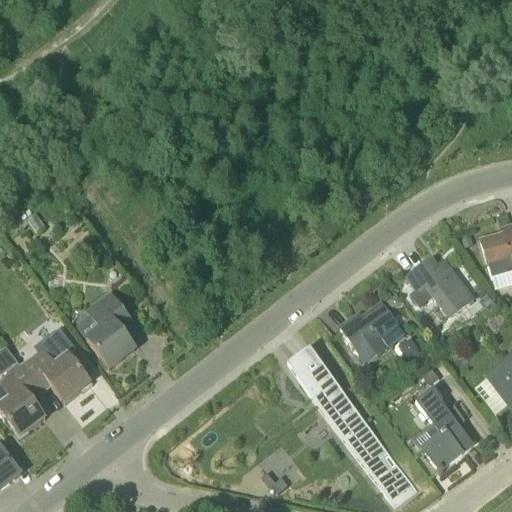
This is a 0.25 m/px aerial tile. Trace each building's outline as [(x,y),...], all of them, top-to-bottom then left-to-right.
[(37,238),(46,232),(36,218),(28,225),(37,238)] [(511,275),(511,230),(510,231),(511,235),(480,244),(487,269),(488,269),(491,281),(511,275)] [(470,239),(461,243),(464,252),(473,248),(470,239)] [(440,277),(431,264),(407,283),(416,294),(409,300),(419,312),(434,299),(455,324),(476,306),(448,271),(440,277)] [(396,310),(401,305),(393,297),(385,304),(389,310),(396,310)] [(493,304),(487,297),(480,302),(486,309),(493,304)] [(109,373),(134,353),(115,332),(127,323),(109,299),(86,317),(99,334),(86,343),(109,373)] [(404,338),(381,308),(355,328),(353,324),(340,334),(366,368),(404,338)] [(19,371),(36,391),(44,384),(65,408),(90,388),(66,359),(67,358),(56,345),(41,357),(40,355),(19,371)] [(308,358),(285,376),(310,407),(313,405),(318,411),(315,413),(323,422),(331,416),(337,424),(329,430),(381,496),(379,497),(390,511),(397,511),(415,498),(308,358)] [(511,415),(511,359),(485,380),(511,415)] [(19,371),(0,385),(0,390),(9,402),(0,409),(0,417),(20,442),(45,423),(26,400),(36,391),(19,371)] [(436,380),(431,374),(423,380),(427,387),(436,380)] [(439,475),(462,458),(459,454),(470,445),(439,405),(441,404),(433,392),(415,405),(439,437),(421,451),(439,475)] [(0,493),(19,479),(0,453),(0,493)] [(287,490),(281,482),(272,489),(278,497),(287,490)]
